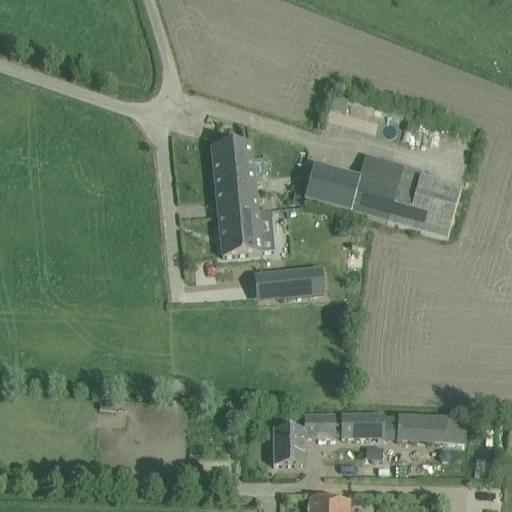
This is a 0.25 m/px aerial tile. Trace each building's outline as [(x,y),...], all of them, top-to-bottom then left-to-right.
[(252,189),(247,147),(211,151),(215,193),(252,189)] [(442,245),(456,191),(415,180),(413,187),(395,183),(399,168),(360,158),(354,181),(308,169),(298,207),(442,245)] [(252,189),(215,193),(222,261),(259,258),(252,189)] [(321,274),(275,278),(277,302),(323,298),(322,282),(321,274)] [(304,434),(273,434),(273,470),(305,470),(305,444),(336,444),(336,421),(304,421),(304,434)] [(342,421),(342,444),(384,443),(384,421),(342,421)] [(397,446),(446,448),(447,424),(398,422),(397,446)] [(348,511),(349,504),(309,502),(308,511),(348,511)]
